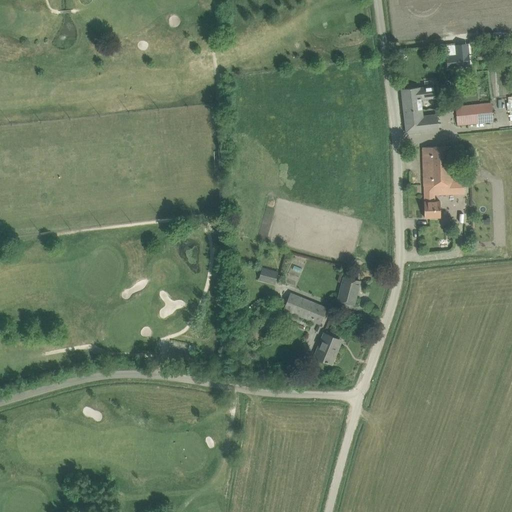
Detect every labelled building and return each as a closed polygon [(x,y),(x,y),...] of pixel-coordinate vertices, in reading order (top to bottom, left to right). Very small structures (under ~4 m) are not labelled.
[(470,66),(468,54),(467,44),(456,45),(457,55),(452,56),(446,56),(448,68),(454,68),(470,66)] [(434,86),(411,88),(401,89),(406,134),(439,130),(437,115),(422,116),(421,100),(435,98),(434,86)] [(493,122),(492,105),(457,108),(458,125),(493,122)] [(452,181),(452,163),(451,147),(432,147),(422,147),(423,186),(424,186),(425,202),(424,202),(425,218),(435,217),(441,217),(440,203),(434,203),(434,195),(465,194),(464,181),(461,181),(452,181)] [(262,267),(258,280),(275,284),(278,272),(262,267)] [(338,300),(344,302),(354,305),(360,281),(344,277),(338,300)] [(284,309),(311,321),(320,324),(327,308),(290,293),(284,309)] [(333,355),(340,340),(322,333),(317,346),(319,347),(315,357),(332,364),(335,356),(333,355)]
